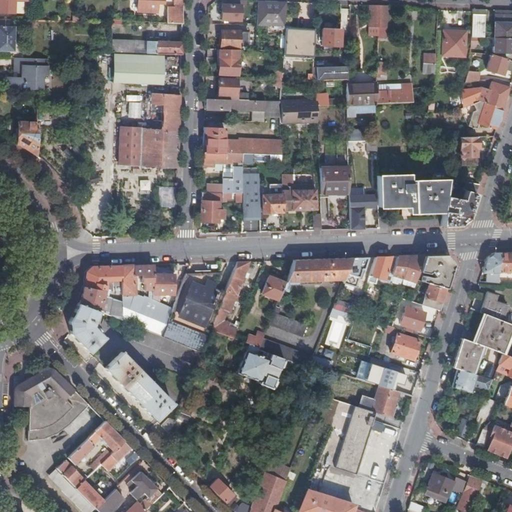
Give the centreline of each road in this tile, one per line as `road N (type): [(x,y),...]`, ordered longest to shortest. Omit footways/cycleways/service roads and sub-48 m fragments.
road 1 (tertiary): [(476,238),(188,248)]
road 2 (residential): [(28,323),(214,511)]
road 3 (residential): [(188,248),(196,0)]
road 4 (residential): [(416,437),(476,238)]
road 5 (tertiary): [(188,248),(54,253)]
